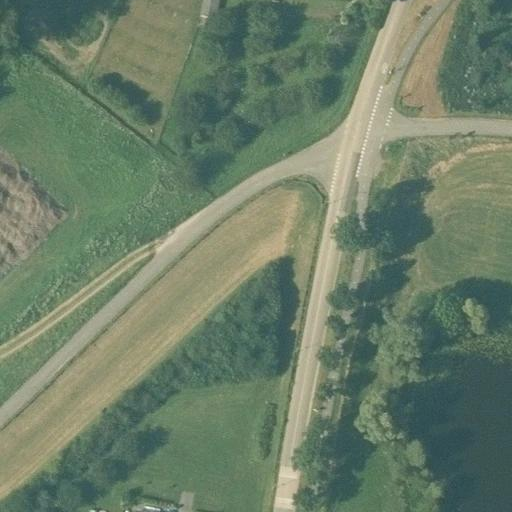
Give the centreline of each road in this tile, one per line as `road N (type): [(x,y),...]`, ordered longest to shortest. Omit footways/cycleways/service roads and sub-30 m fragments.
road 1 (unclassified): [(0,413),(204,218),(251,185),(357,136)]
road 2 (tertiary): [(282,511),(357,136)]
road 3 (track): [(192,230),(148,249),(0,357)]
road 4 (unclassified): [(511,129),(421,126),(357,136)]
road 5 (tertiary): [(357,136),(400,0)]
